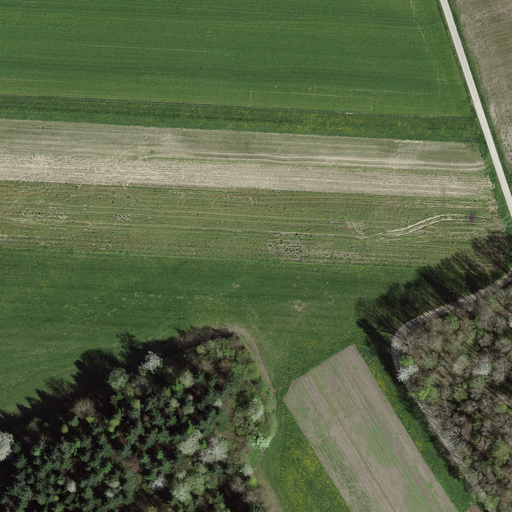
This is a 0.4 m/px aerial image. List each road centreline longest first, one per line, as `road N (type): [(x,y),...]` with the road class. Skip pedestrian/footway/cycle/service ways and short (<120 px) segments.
road 1 (track): [(493,511),(399,369),(395,336),(511,273)]
road 2 (track): [(511,206),(445,0)]
